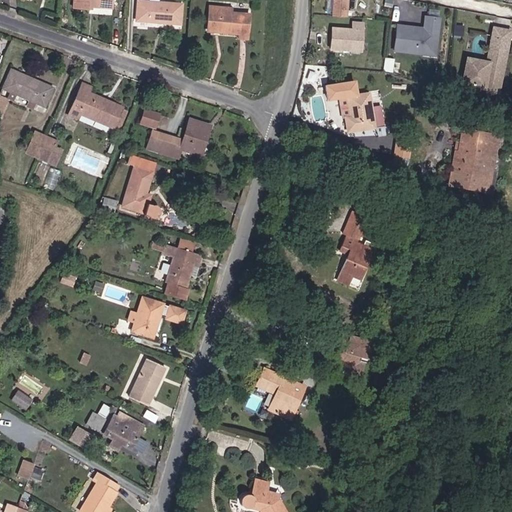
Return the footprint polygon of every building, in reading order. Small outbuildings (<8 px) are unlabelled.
[(113,8),(113,0),(73,0),(73,9),(90,10),(90,6),(113,8)] [(346,16),(346,0),(333,0),(333,15),(346,16)] [(180,24),(181,5),(138,1),(136,20),(180,24)] [(246,39),(249,14),(231,13),(222,12),(222,7),(209,7),(207,28),(220,29),(219,32),(238,34),(237,38),(246,39)] [(439,18),(425,17),(423,29),(421,30),(418,30),(418,28),(397,25),(394,51),(422,54),(436,43),(432,38),(433,30),(437,31),(439,18)] [(352,30),(335,28),(334,40),(331,40),(330,49),(360,52),(362,23),(353,22),(352,30)] [(462,26),(454,25),(453,35),(461,36),(462,26)] [(494,30),(491,42),(506,45),(508,32),(494,30)] [(486,69),(466,65),(462,84),(482,88),(482,91),(496,94),(506,45),(491,42),(487,64),(486,69)] [(436,43),(422,54),(434,55),(436,43)] [(467,60),(466,65),(486,69),(487,64),(467,60)] [(28,100),(35,104),(44,108),(53,88),(38,81),(36,83),(30,81),(31,78),(10,69),(1,89),(9,92),(16,95),(28,100)] [(373,127),(382,125),(379,107),(370,108),(368,93),(356,95),(353,81),(325,86),(327,100),(339,98),(342,118),(345,118),(347,132),(374,127),(373,127)] [(70,110),(80,114),(113,128),(115,126),(122,109),(122,107),(88,93),(90,87),(81,83),(70,110)] [(13,101),(16,95),(9,92),(6,99),(8,100),(13,101)] [(0,119),(8,100),(6,99),(0,95),(0,119)] [(32,110),(35,104),(28,100),(25,107),(32,110)] [(119,128),(126,112),(122,109),(115,126),(119,128)] [(77,121),(80,114),(70,110),(67,117),(77,121)] [(155,128),(159,115),(144,110),(140,123),(155,128)] [(205,141),(210,126),(189,119),(182,140),(159,133),(154,150),(178,158),(180,149),(198,155),(203,140),(205,141)] [(405,138),(406,129),(397,127),(396,136),(405,138)] [(497,136),(462,129),(459,142),(457,152),(454,151),(448,185),(486,192),(497,136)] [(154,150),(159,133),(152,131),(146,148),(154,150)] [(36,157),(45,137),(35,132),(26,152),(36,157)] [(405,138),(396,136),(393,156),(409,158),(411,139),(405,138)] [(48,162),(55,146),(56,142),(45,137),(36,157),(48,162)] [(54,165),(61,149),(55,146),(48,162),(54,165)] [(154,163),(129,156),(127,163),(134,166),(152,171),(154,163)] [(150,217),(153,218),(155,218),(156,217),(157,216),(158,214),(159,214),(159,212),(159,211),(158,209),(157,207),(156,207),(154,206),(153,205),(147,204),(150,195),(145,194),(152,171),(134,166),(122,206),(144,213),(143,215),(150,217)] [(111,212),(113,203),(105,201),(103,210),(111,212)] [(359,280),(373,250),(371,249),(373,244),(365,240),(362,246),(356,243),(366,218),(352,212),(342,234),(346,236),(339,251),(347,254),(340,271),(341,272),(351,276),(359,280)] [(192,252),(194,243),(179,238),(176,248),(192,252)] [(186,289),(190,275),(193,263),(198,264),(200,255),(192,252),(176,248),(154,241),(152,247),(163,250),(162,254),(172,257),(165,282),(167,283),(164,294),(185,300),(188,289),(186,289)] [(348,283),(351,276),(341,272),(338,278),(348,283)] [(100,292),(102,284),(95,282),(92,289),(100,292)] [(134,322),(131,331),(152,338),(159,315),(167,317),(166,319),(181,324),(184,313),(142,299),(134,322)] [(134,322),(137,314),(130,312),(127,320),(134,322)] [(300,320),(297,332),(311,336),(315,324),(300,320)] [(370,339),(339,330),(333,352),(338,361),(348,364),(357,359),(358,354),(365,356),(370,339)] [(85,365),(89,356),(83,353),(80,362),(85,365)] [(146,406),(164,367),(147,359),(129,397),(146,406)] [(289,418),(303,387),(264,369),(257,385),(276,393),(269,409),(273,411),(273,412),(279,415),(279,414),(289,418)] [(19,388),(12,399),(26,409),(33,398),(19,388)] [(116,417),(113,415),(103,434),(112,439),(122,444),(130,449),(140,430),(134,427),(136,422),(128,418),(119,413),(116,417)] [(98,430),(104,420),(93,414),(87,423),(98,430)] [(82,446),(89,434),(76,427),(69,439),(82,446)] [(117,452),(122,444),(112,439),(107,447),(117,452)] [(30,476),(33,468),(34,465),(23,461),(18,475),(29,479),(30,476)] [(39,479),(42,471),(33,468),(30,476),(39,479)] [(80,511),(103,511),(107,507),(115,493),(114,492),(119,485),(97,473),(93,480),(97,483),(80,511)] [(284,511),(278,500),(271,498),(272,493),(266,491),(268,483),(255,480),(251,495),(249,495),(248,494),(247,494),(245,494),(244,494),(243,495),(242,496),(241,497),(240,498),(239,500),(239,502),(240,504),(240,505),(241,506),(243,507),(244,508),(245,508),(247,509),(249,508),(250,508),(256,509),(257,507),(260,508),(262,511),(284,511)]
